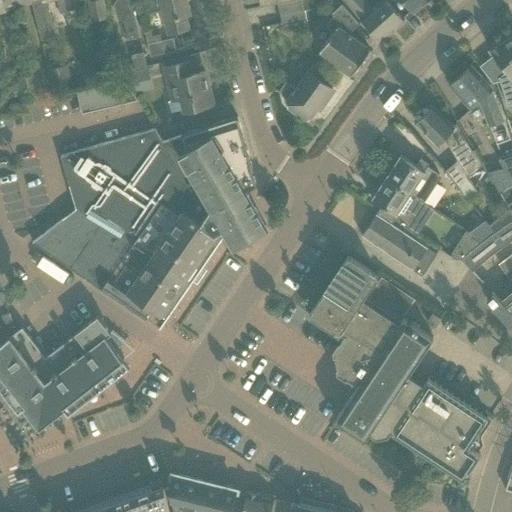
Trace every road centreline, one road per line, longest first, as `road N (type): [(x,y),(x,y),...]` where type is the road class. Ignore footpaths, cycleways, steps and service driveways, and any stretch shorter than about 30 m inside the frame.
road 1 (residential): [(315,184),(425,45),(480,0)]
road 2 (residential): [(396,511),(194,384)]
road 3 (residential): [(194,384),(315,184)]
road 4 (residential): [(0,491),(131,445),(158,428),(194,384)]
road 5 (residential): [(315,184),(281,160),(262,132),(227,0)]
